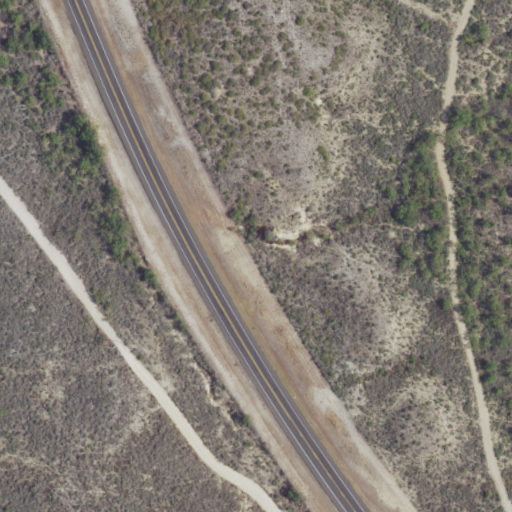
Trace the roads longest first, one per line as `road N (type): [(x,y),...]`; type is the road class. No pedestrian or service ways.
road 1 (trunk): [(347,511),(300,445),(173,216),(79,0)]
road 2 (residential): [(186,511),(0,242)]
